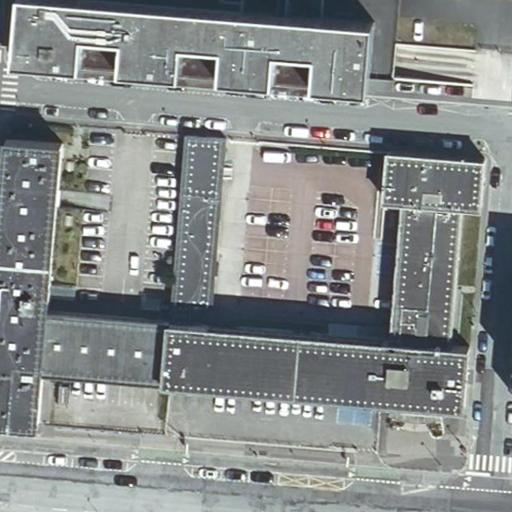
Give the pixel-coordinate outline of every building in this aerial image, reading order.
[(20,0),(15,63),(370,91),(376,22),(324,18),(325,0),(244,0),(243,11),(219,9),(219,0),(164,0),(164,5),(140,3),(140,0),(108,0),(102,0),(20,0)] [(222,138),(184,135),(168,324),(189,325),(190,306),(208,307),(222,138)] [(0,425),(37,428),(42,374),(47,314),(61,144),(5,139),(0,201),(0,425)] [(382,200),(401,202),(458,206),(479,208),(483,160),(386,152),(382,200)] [(446,346),(458,206),(401,202),(390,341),(446,346)] [(42,374),(163,384),(168,324),(47,314),(42,374)] [(163,384),(463,408),(467,348),(446,346),(390,341),(189,325),(168,324),(163,384)]
